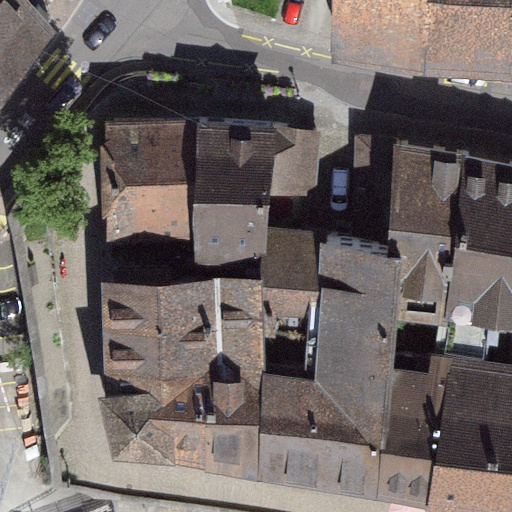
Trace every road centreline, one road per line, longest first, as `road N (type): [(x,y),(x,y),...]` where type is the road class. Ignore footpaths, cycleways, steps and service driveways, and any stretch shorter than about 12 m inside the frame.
road 1 (residential): [(119,5),(442,105),(511,115)]
road 2 (residential): [(394,511),(97,458)]
road 3 (tertiary): [(0,155),(119,5)]
